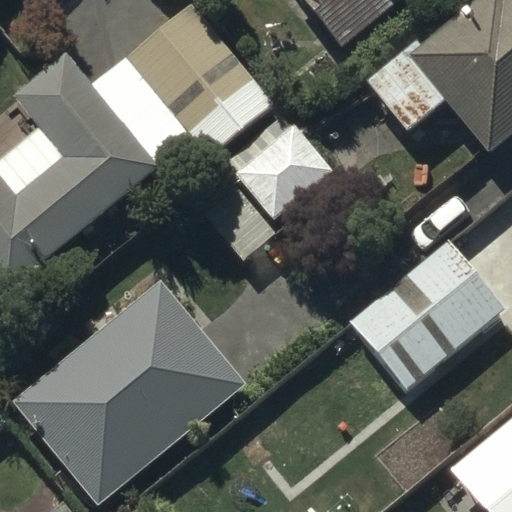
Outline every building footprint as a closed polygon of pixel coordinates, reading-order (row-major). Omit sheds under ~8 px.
[(398,0),(303,0),(342,47),(398,0)] [(511,0),(479,0),(421,48),(415,42),(365,83),(407,133),(445,102),(489,156),(511,137),(511,0)] [(192,5),(127,58),(209,159),(274,106),(192,5)] [(66,53),(11,97),(38,129),(0,159),(0,282),(7,292),(160,169),(66,53)] [(335,169),(294,124),(236,176),(277,221),(335,169)] [(407,392),(505,310),(450,244),(351,325),(407,392)] [(162,282),(13,403),(97,506),(247,385),(162,282)]
